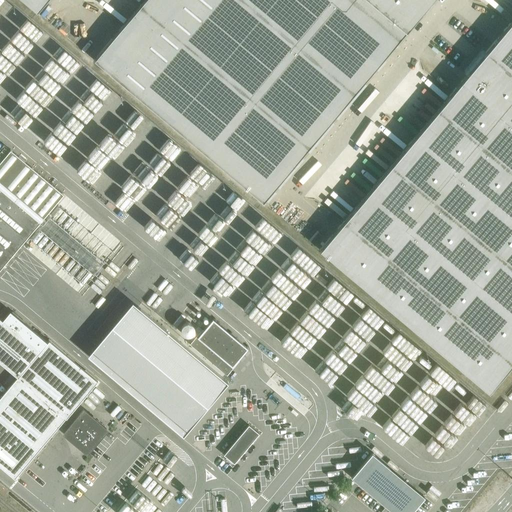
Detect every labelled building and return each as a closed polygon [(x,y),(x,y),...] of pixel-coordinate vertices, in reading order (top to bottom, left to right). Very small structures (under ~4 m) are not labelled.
[(22,0),(37,12),(47,0),(22,0)] [(144,0),(94,60),(263,202),(404,34),(432,0),(144,0)] [(430,118),(319,249),(488,392),(511,363),(511,20),(483,55),(444,101),(443,100),(429,117),(430,118)] [(0,269),(7,260),(16,250),(64,193),(11,148),(0,161),(0,269)] [(227,384),(132,304),(87,357),(183,437),(227,384)] [(0,316),(0,362),(17,376),(66,417),(97,380),(95,378),(49,339),(45,343),(8,312),(2,319),(0,316)] [(212,318),(191,343),(226,373),(248,347),(212,318)] [(17,376),(0,396),(0,429),(33,457),(66,417),(17,376)] [(106,428),(83,409),(64,432),(87,451),(106,428)] [(223,454),(224,455),(234,463),(259,433),(248,425),(223,454)] [(0,429),(0,466),(14,478),(33,457),(0,429)] [(343,447),(331,450),(334,462),(346,459),(343,447)] [(395,511),(411,511),(426,494),(372,451),(351,477),(395,511)]
